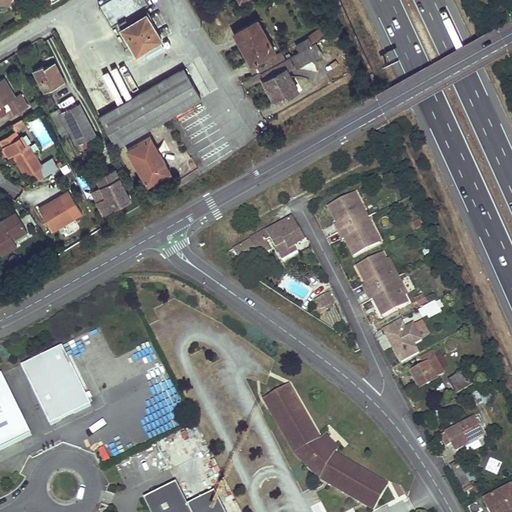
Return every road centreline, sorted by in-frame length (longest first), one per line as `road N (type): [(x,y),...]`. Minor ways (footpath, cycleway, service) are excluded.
road 1 (residential): [(174,224),(511,35)]
road 2 (residential): [(454,511),(369,394),(187,261)]
road 3 (motorway): [(385,0),(511,278)]
road 4 (motorway): [(511,182),(427,0)]
road 5 (residential): [(0,321),(157,234)]
road 6 (unknown): [(195,34),(118,81),(69,8)]
road 7 (residential): [(175,0),(252,129)]
